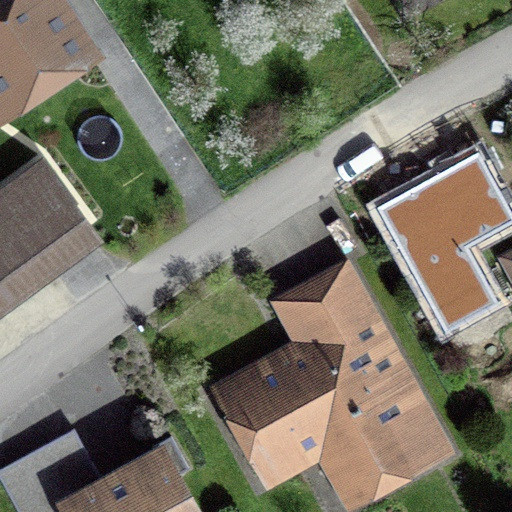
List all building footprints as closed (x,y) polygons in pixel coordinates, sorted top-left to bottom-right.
[(91,55),(54,0),(0,0),(0,98),(7,110),(91,55)] [(511,224),(511,211),(478,151),(375,208),(445,332),(500,301),(470,248),(511,224)] [(0,278),(81,220),(42,165),(0,196),(0,278)] [(347,511),(348,511),(455,453),(348,259),(271,301),(293,342),(210,388),(266,490),(319,461),(347,511)] [(13,460),(41,511),(63,511),(73,507),(75,511),(190,511),(171,478),(189,468),(171,436),(152,446),(159,458),(97,492),(64,432),(13,460)]
